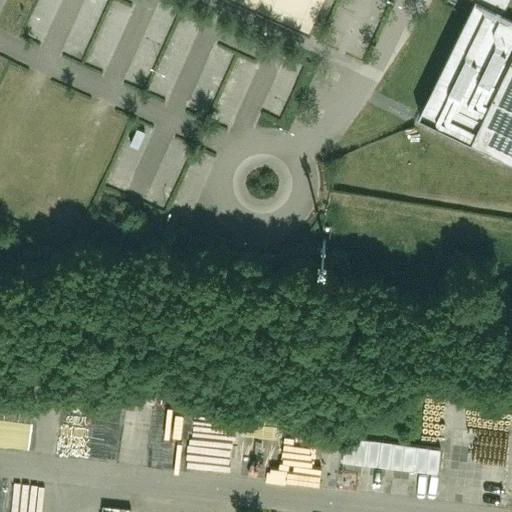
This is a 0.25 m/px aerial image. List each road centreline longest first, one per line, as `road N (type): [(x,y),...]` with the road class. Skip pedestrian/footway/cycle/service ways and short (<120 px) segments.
road 1 (unclassified): [(293,156),(276,144),(235,147),(217,189),(225,210),(243,224),(266,227),(301,200),(303,177)]
road 2 (unclassified): [(407,0),(360,93),(293,156)]
